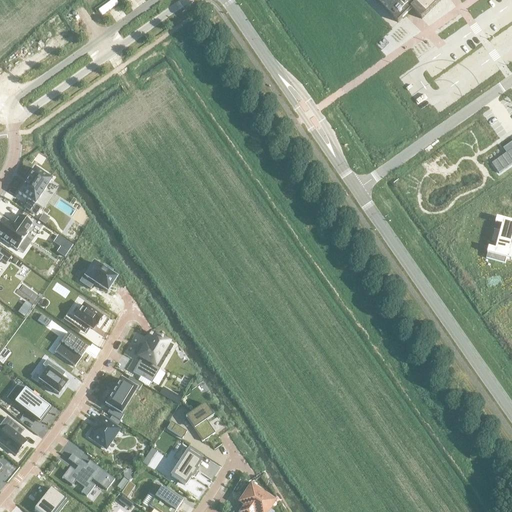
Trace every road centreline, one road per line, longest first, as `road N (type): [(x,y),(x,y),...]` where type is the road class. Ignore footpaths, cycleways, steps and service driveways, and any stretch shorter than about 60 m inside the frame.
road 1 (tertiary): [(511,410),(357,189)]
road 2 (residential): [(132,311),(0,502)]
road 3 (residential): [(15,120),(186,0)]
road 4 (residential): [(357,189),(511,80)]
road 5 (residential): [(153,0),(7,106)]
